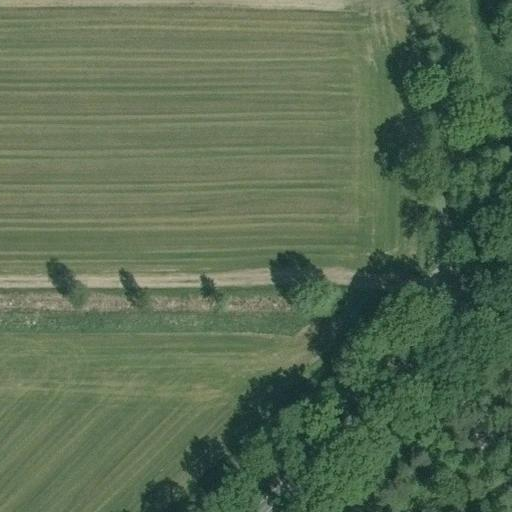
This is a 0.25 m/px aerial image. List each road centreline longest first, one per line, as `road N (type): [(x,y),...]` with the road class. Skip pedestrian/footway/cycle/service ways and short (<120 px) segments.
road 1 (residential): [(452,336),(436,0)]
road 2 (tertiary): [(268,511),(452,336)]
road 3 (residential): [(511,487),(452,336)]
